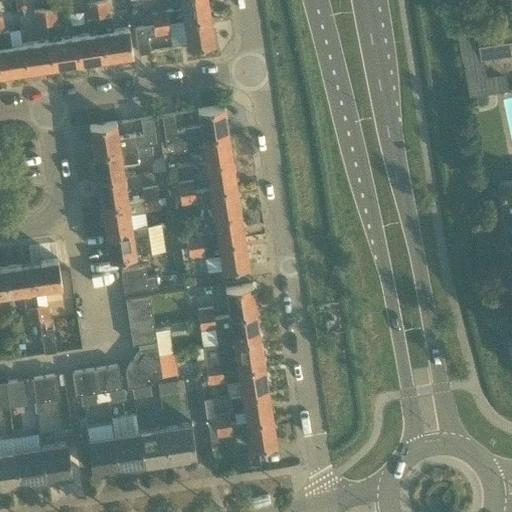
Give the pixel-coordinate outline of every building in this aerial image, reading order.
[(79,62),(106,58),(97,0),(85,2),(88,18),(87,18),(89,33),(75,35),(79,62)] [(107,0),(99,0),(97,0),(106,58),(132,54),(128,27),(112,30),(107,0)] [(184,19),(210,15),(208,0),(180,0),(182,7),(166,10),(150,13),(152,23),(168,21),(184,19)] [(55,7),(44,9),(46,24),(48,39),(53,66),(79,62),(75,35),(60,38),(55,7)] [(35,26),(46,24),(44,9),(33,11),(35,26)] [(511,13),(474,19),(455,22),(464,94),(489,91),(484,56),(511,51),(511,13)] [(0,74),(26,70),(22,43),(10,45),(8,30),(4,30),(2,15),(0,15),(0,74)] [(210,15),(184,19),(188,46),(215,42),(210,15)] [(168,21),(152,23),(152,25),(134,27),(138,53),(150,51),(148,35),(154,34),(154,35),(169,32),(168,21)] [(48,39),(22,43),(26,70),(53,66),(48,39)] [(202,135),(228,131),(224,104),(198,109),(200,125),(184,128),(184,129),(175,130),(172,113),(162,114),(166,141),(171,140),(202,135)] [(89,125),(93,152),(150,143),(155,142),(151,116),(140,118),(143,133),(118,137),(116,121),(89,125)] [(206,162),(232,158),(228,131),(202,135),(171,140),(173,150),(188,148),(188,150),(204,147),(206,162)] [(124,174),(122,163),(138,161),(137,156),(152,154),(150,143),(93,152),(97,178),(124,174)] [(210,188),(237,184),(232,158),(206,162),(210,188)] [(101,205),(128,201),(124,174),(97,178),(101,205)] [(179,193),(194,191),(193,180),(177,182),(179,193)] [(511,180),(499,183),(507,242),(511,241),(511,180)] [(241,211),(237,184),(210,188),(214,215),(241,211)] [(143,199),(159,197),(157,186),(141,188),(143,199)] [(196,202),(194,191),(179,193),(181,204),(196,202)] [(105,232),(133,228),(130,212),(160,208),(159,197),(143,199),(143,200),(129,202),(128,201),(101,205),(105,232)] [(245,237),(241,211),(214,215),(217,230),(185,235),(187,246),(245,237)] [(109,259),(119,257),(137,253),(150,251),(146,226),(133,228),(105,232),(109,259)] [(204,255),(220,253),(223,268),(249,264),(245,237),(187,246),(189,257),(204,255)] [(62,285),(57,258),(31,263),(39,320),(44,352),(55,351),(52,327),(50,327),(49,319),(50,318),(45,288),(62,285)] [(4,267),(8,293),(22,291),(25,306),(28,322),(39,320),(31,263),(4,267)] [(144,265),(121,268),(122,280),(146,277),(144,265)] [(0,294),(8,293),(4,267),(0,267),(0,294)] [(156,275),(146,277),(122,280),(124,292),(157,286),(156,275)] [(252,283),(241,285),(225,288),(229,315),(256,310),(252,283)] [(149,294),(125,298),(127,309),(151,306),(149,294)] [(151,306),(127,309),(129,321),(153,317),(151,306)] [(199,319),(214,317),(212,306),(197,308),(199,319)] [(217,344),(260,337),(256,310),(229,315),(214,317),(199,319),(200,331),(215,329),(217,344)] [(153,317),(129,321),(131,332),(154,329),(153,317)] [(154,329),(131,332),(132,344),(156,340),(154,329)] [(207,372),(222,370),(237,367),(265,363),(260,337),(217,344),(219,356),(205,358),(207,372)] [(132,359),(155,376),(162,375),(157,346),(139,349),(132,359)] [(149,383),(153,377),(154,376),(155,376),(132,359),(125,369),(128,387),(132,386),(149,383)] [(265,363),(237,367),(242,394),(230,396),(269,390),(265,363)] [(106,366),(110,389),(122,387),(118,364),(106,366)] [(98,391),(106,390),(110,389),(106,366),(95,367),(98,391)] [(83,369),(87,393),(97,391),(98,391),(95,367),(83,369)] [(75,395),(80,394),(87,393),(83,369),(71,371),(75,395)] [(222,370),(207,372),(209,384),(224,381),(222,370)] [(55,373),(43,375),(47,399),(51,398),(59,397),(55,373)] [(32,377),(35,397),(34,401),(47,399),(43,375),(32,377)] [(177,390),(175,380),(157,383),(159,393),(177,390)] [(149,383),(132,386),(133,396),(151,394),(149,383)] [(122,387),(110,389),(106,390),(108,400),(123,398),(122,387)] [(269,390),(230,396),(233,411),(244,410),(246,420),(273,416),(269,390)] [(87,393),(80,394),(81,404),(99,402),(97,391),(87,393)] [(34,401),(36,412),(52,409),(51,398),(47,399),(34,401)] [(214,415),(215,425),(231,423),(229,412),(214,415)] [(246,420),(250,447),(277,443),(273,416),(246,420)] [(196,456),(196,455),(191,422),(164,426),(169,460),(195,456),(196,456)] [(232,433),(231,423),(215,425),(217,436),(232,433)] [(144,463),(169,460),(164,426),(139,430),(144,463)] [(139,430),(114,434),(119,467),(144,463),(139,430)] [(94,471),(119,467),(114,434),(87,438),(92,472),(94,472),(94,471)] [(67,441),(41,445),(46,479),(71,475),(73,475),(67,441)] [(21,482),(46,479),(41,445),(16,449),(21,482)] [(16,449),(0,451),(0,485),(21,482),(16,449)]
